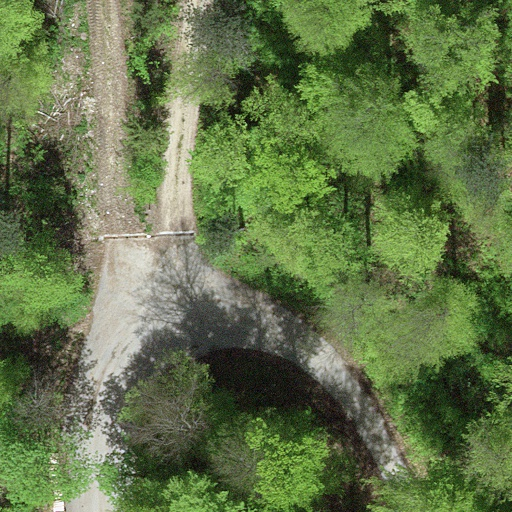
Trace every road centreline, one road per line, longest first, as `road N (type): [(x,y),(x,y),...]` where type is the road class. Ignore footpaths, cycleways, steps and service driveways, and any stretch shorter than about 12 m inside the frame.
road 1 (track): [(87,511),(87,404),(111,350),(157,326),(208,322),(271,334),(318,357),(353,406),(396,511)]
road 2 (track): [(111,350),(95,0)]
road 3 (track): [(202,0),(157,326)]
